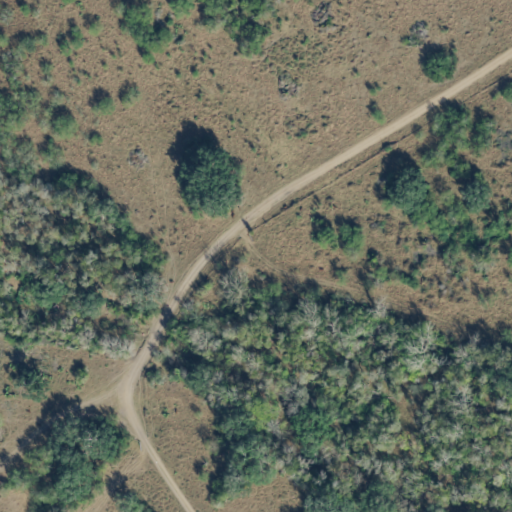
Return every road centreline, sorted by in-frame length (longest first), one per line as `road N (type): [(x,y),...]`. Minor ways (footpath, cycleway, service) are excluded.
road 1 (track): [(0,479),(66,446),(263,258),(511,342)]
road 2 (track): [(263,258),(254,232),(277,197),(511,49)]
